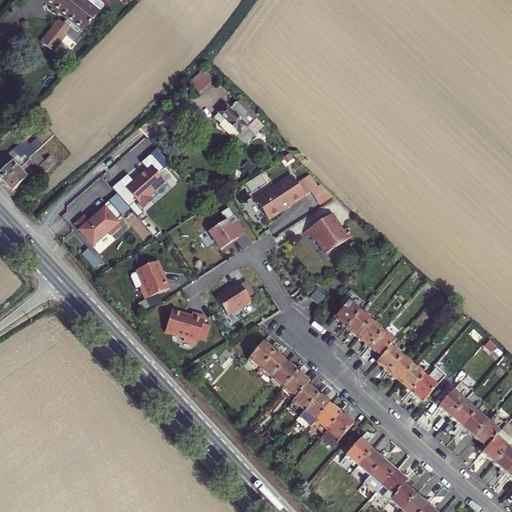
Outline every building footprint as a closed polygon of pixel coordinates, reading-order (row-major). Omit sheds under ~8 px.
[(39,36),(50,47),(65,31),(74,40),(79,35),(77,33),(98,11),(86,0),(47,0),(66,17),(63,20),(58,15),(39,36)] [(202,72),(186,86),(195,97),(211,83),(202,72)] [(259,128),(241,110),(234,118),(230,114),(223,122),(230,128),(245,142),(252,135),(259,128)] [(223,122),(219,126),(225,131),(226,129),(227,130),(230,128),(223,122)] [(260,142),(252,135),(245,142),(230,128),(227,130),(226,129),(225,131),(224,132),(224,134),(226,137),(227,135),(247,155),(260,142)] [(7,151),(0,157),(0,178),(3,182),(31,157),(37,152),(55,136),(48,129),(31,144),(25,139),(15,148),(17,151),(11,157),(7,151)] [(17,151),(15,148),(13,146),(7,151),(11,157),(17,151)] [(38,165),(44,160),(37,152),(31,157),(38,165)] [(38,165),(44,171),(56,161),(50,154),(44,160),(38,165)] [(123,177),(115,184),(131,203),(139,211),(147,204),(143,199),(160,184),(153,176),(159,172),(146,156),(136,165),(142,172),(128,183),(123,177)] [(38,165),(31,157),(3,182),(11,190),(38,165)] [(255,201),(268,221),(305,197),(292,177),(255,201)] [(115,184),(107,190),(112,196),(124,209),(129,205),(131,203),(115,184)] [(112,196),(104,204),(117,218),(125,211),(124,209),(112,196)] [(84,225),(79,219),(70,227),(75,233),(88,248),(104,234),(107,238),(117,230),(111,223),(117,218),(104,204),(93,213),(96,215),(84,225)] [(129,205),(124,209),(125,211),(133,220),(138,215),(129,205)] [(306,231),(309,236),(313,242),(316,241),(325,255),(351,237),(346,228),(341,231),(339,233),(336,227),(338,226),(331,215),(306,231)] [(208,233),(220,250),(238,239),(237,238),(230,226),(237,221),(234,216),(208,233)] [(230,226),(237,238),(245,233),(237,221),(230,226)] [(136,290),(141,302),(165,292),(160,280),(158,281),(155,272),(157,272),(153,265),(147,267),(132,274),(133,275),(128,277),(127,280),(132,292),(136,290)] [(239,284),(248,297),(254,293),(246,280),(239,284)] [(215,298),(226,315),(240,306),(241,308),(251,302),(248,297),(239,284),(238,282),(229,288),(229,289),(215,298)] [(321,285),(314,292),(322,299),(329,292),(321,285)] [(339,306),(344,310),(349,304),(359,313),(365,307),(350,294),(339,306)] [(344,330),(359,313),(349,304),(344,310),(334,321),(344,330)] [(371,324),(359,313),(344,330),(357,341),(371,324)] [(191,349),(200,320),(188,316),(186,321),(179,319),(179,317),(167,314),(160,335),(179,342),(178,345),(191,349)] [(371,324),(357,341),(367,350),(382,333),(371,324)] [(394,345),(382,333),(367,350),(380,362),(391,349),(394,345)] [(258,371),(272,355),(262,346),(248,362),(258,371)] [(389,377),(404,361),(391,349),(380,362),(376,366),(389,377)] [(258,371),(269,380),(283,365),(272,355),(258,371)] [(415,371),(404,361),(389,377),(400,388),(415,371)] [(280,390),(294,375),(283,365),(269,380),(280,390)] [(410,397),(425,381),(415,371),(400,388),(410,397)] [(305,385),(294,375),(280,390),(291,401),(303,388),(305,385)] [(435,390),(425,381),(410,397),(421,406),(435,390)] [(301,413),(314,398),(303,388),(291,401),(289,403),(301,413)] [(455,420),(470,403),(460,394),(445,411),(455,420)] [(326,409),(314,398),(301,413),(295,420),(293,422),(297,425),(301,425),(307,431),(312,424),(326,409)] [(289,403),(283,410),(295,420),(301,413),(289,403)] [(470,403),(455,420),(465,429),(480,412),(470,403)] [(324,435),(338,419),(326,409),(312,424),(324,435)] [(492,423),(480,412),(465,429),(477,439),(492,423)] [(348,428),(338,419),(324,435),(334,443),(348,428)] [(492,423),(477,439),(489,450),(500,438),(504,434),(492,423)] [(324,435),(318,442),(327,451),(334,443),(324,435)] [(489,450),(486,454),(499,465),(511,449),(511,448),(500,438),(489,450)] [(354,467),(369,451),(359,442),(344,458),(354,467)] [(511,471),(511,449),(499,465),(509,474),(511,471)] [(354,467),(367,478),(382,462),(369,451),(354,467)] [(373,493),(393,472),(382,462),(367,478),(362,483),(373,493)] [(404,482),(393,472),(373,493),(385,504),(400,486),(404,482)] [(385,504),(394,511),(398,511),(412,497),(400,486),(385,504)] [(398,511),(421,511),(425,508),(412,497),(398,511)]
